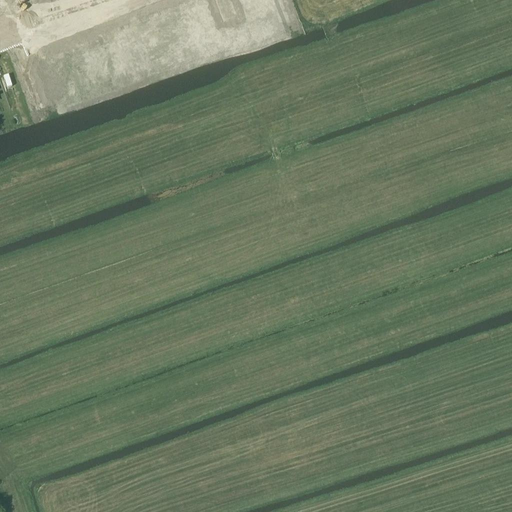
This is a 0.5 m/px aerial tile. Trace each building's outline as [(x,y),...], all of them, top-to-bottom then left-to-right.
[(198,19),(193,21),(197,32),(216,25),(213,18),(215,17),(212,8),(209,9),(206,1),(193,6),(198,19)] [(265,17),(252,22),(257,35),(265,32),(266,35),(275,32),(274,29),(281,26),(274,7),(263,12),(265,17)] [(172,27),(166,29),(170,41),(189,33),(186,26),(188,25),(185,16),(183,17),(179,9),(167,14),(172,27)] [(134,23),(134,24),(143,48),(160,41),(155,29),(150,32),(145,21),(143,22),(142,20),(135,22),(136,25),(135,25),(134,23)] [(126,38),(121,41),(125,52),(142,46),(142,48),(143,48),(134,24),(132,24),(131,22),(124,25),(125,27),(122,28),(126,38)] [(86,44),(95,68),(112,62),(107,50),(102,52),(98,42),(95,42),(95,40),(87,43),(88,45),(87,46),(86,44)] [(78,59),(73,61),(77,73),(94,67),(95,68),(86,44),(84,45),(83,42),(76,45),(77,47),(74,48),(78,59)] [(53,54),(40,59),(43,67),(41,68),(44,77),(47,76),(50,84),(68,76),(64,65),(58,67),(53,54)]
